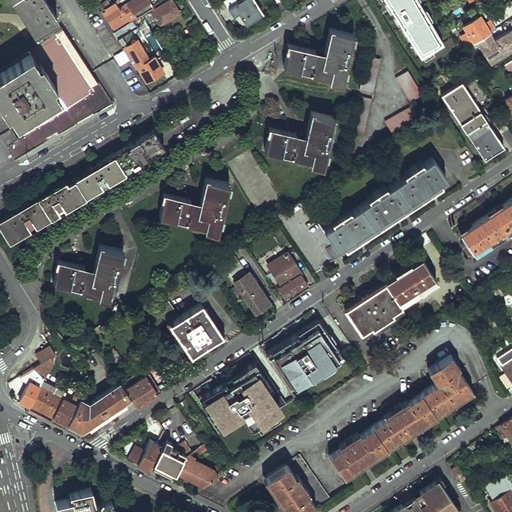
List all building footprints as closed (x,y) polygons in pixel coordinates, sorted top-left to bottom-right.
[(13,0),(28,21),(35,32),(58,18),(46,0),(13,0)] [(130,22),(153,6),(149,0),(130,0),(127,2),(132,9),(125,13),(121,7),(118,9),(114,2),(103,10),(116,28),(129,19),(130,22)] [(168,0),(147,14),(154,26),(180,10),(173,0),(168,0)] [(225,0),(241,26),(263,12),(255,0),(225,0)] [(444,41),(418,0),(381,0),(418,57),(444,41)] [(132,9),(127,2),(121,7),(125,13),(132,9)] [(485,23),(481,16),(464,26),(474,43),(477,41),(491,33),(496,29),(490,20),(485,23)] [(115,32),(137,69),(139,67),(146,81),(163,71),(156,57),(149,61),(127,24),(115,32)] [(0,67),(0,96),(22,131),(99,81),(63,27),(0,67)] [(289,44),(284,66),(330,77),(329,80),(341,83),(351,34),(330,29),(324,53),(289,44)] [(511,30),(511,29),(495,39),(491,33),(477,41),(487,58),(494,53),(498,60),(511,50),(511,30)] [(159,39),(166,50),(172,47),(165,36),(159,39)] [(381,58),(367,55),(359,91),(372,95),(381,58)] [(407,70),(395,77),(410,101),(422,93),(407,70)] [(441,93),(484,158),(503,145),(478,108),(492,99),(480,80),(474,71),(441,93)] [(501,101),(510,115),(511,114),(511,92),(504,97),(504,98),(501,101)] [(371,99),(358,95),(350,130),(364,133),(371,99)] [(409,107),(385,121),(392,133),(416,118),(409,107)] [(269,127),(264,148),(309,158),(309,163),(321,165),(332,117),(311,112),(305,135),(269,127)] [(66,178),(0,218),(0,228),(9,243),(165,146),(153,128),(68,181),(66,178)] [(275,215),(313,273),(339,256),(336,251),(445,177),(431,156),(323,230),(302,199),(275,215)] [(165,192),(160,214),(202,223),(202,228),(216,231),(227,182),(205,176),(200,199),(165,192)] [(511,196),(458,233),(464,241),(460,244),(465,251),(469,249),(473,256),(511,229),(511,196)] [(57,260),(52,282),(98,293),(98,296),(109,299),(111,290),(120,248),(101,243),(95,268),(57,260)] [(220,261),(254,312),(268,301),(247,269),(244,270),(232,253),(220,261)] [(288,253),(268,265),(281,285),(277,287),(284,299),(306,284),(299,273),(301,272),(288,253)] [(421,289),(436,279),(421,257),(384,281),(385,282),(393,294),(400,304),(415,294),(416,296),(423,291),(421,289)] [(385,282),(345,309),(361,333),(371,327),(372,329),(393,315),(392,313),(401,306),(393,294),(385,282)] [(169,323),(190,355),(221,334),(200,302),(178,317),(167,300),(155,308),(167,324),(169,323)] [(340,353),(317,318),(265,352),(289,387),(340,353)] [(101,323),(88,331),(92,338),(105,330),(101,323)] [(41,361),(54,353),(48,344),(35,353),(41,361)] [(495,360),(511,384),(511,355),(508,351),(495,360)] [(41,361),(19,376),(23,377),(24,376),(28,377),(30,375),(39,383),(53,356),(52,354),(41,361)] [(436,382),(327,454),(343,475),(470,388),(448,355),(427,370),(436,382)] [(270,384),(254,359),(197,397),(217,427),(241,411),(252,426),(279,407),(265,387),(270,384)] [(121,383),(130,396),(135,405),(136,406),(166,386),(159,375),(153,378),(148,372),(146,373),(143,369),(121,383)] [(30,378),(19,400),(29,405),(39,383),(30,378)] [(39,383),(29,405),(51,416),(61,396),(52,392),(56,387),(41,379),(39,383)] [(77,404),(67,423),(74,426),(81,430),(130,396),(121,383),(119,381),(88,402),(80,398),(77,404)] [(64,391),(56,387),(52,392),(61,396),(64,391)] [(61,396),(51,416),(49,420),(58,425),(65,428),(67,423),(77,404),(61,396)] [(511,415),(495,427),(502,438),(508,434),(511,441),(511,415)] [(133,444),(126,458),(149,470),(152,462),(163,439),(164,437),(161,435),(157,442),(149,439),(144,449),(133,444)] [(163,439),(152,462),(174,473),(182,457),(185,455),(184,452),(168,445),(170,442),(163,439)] [(265,476),(290,511),(305,511),(315,506),(316,508),(330,498),(298,453),(265,476)] [(182,457),(174,473),(201,486),(215,477),(208,468),(182,457)] [(458,465),(452,468),(461,481),(466,477),(458,465)] [(489,501),(495,511),(511,511),(511,487),(504,475),(484,487),(491,500),(489,501)] [(402,503),(388,511),(454,511),(458,510),(438,479),(420,491),(421,492),(414,496),(420,504),(416,507),(410,499),(403,504),(402,503)] [(110,511),(108,501),(91,505),(87,492),(69,496),(70,501),(54,504),(55,511),(110,511)] [(420,504),(414,496),(410,499),(416,507),(420,504)]
